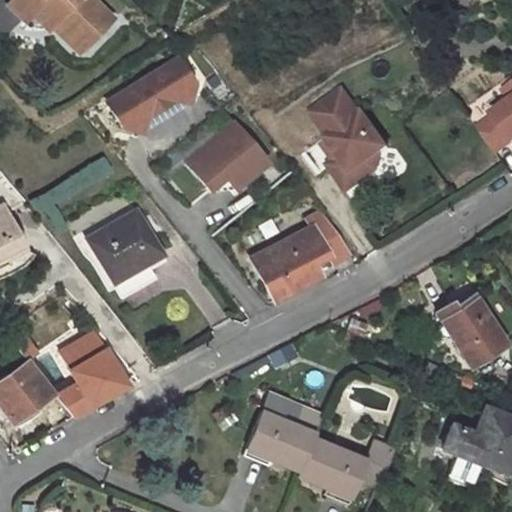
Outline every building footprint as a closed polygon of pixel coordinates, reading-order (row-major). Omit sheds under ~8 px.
[(10,0),(7,4),(23,20),(30,13),(47,29),(57,19),(63,26),(61,29),(80,48),(109,18),(90,0),(10,0)] [(127,91),(107,103),(121,126),(141,130),(144,115),(173,97),(188,101),(192,82),(178,59),(158,72),(155,68),(125,86),(127,91)] [(511,143),(511,83),(502,90),(511,102),(476,128),(495,153),(511,142),(511,143)] [(342,87),(310,110),(327,135),(325,136),(338,155),(326,163),(339,181),(355,170),(362,180),(377,169),(380,153),(388,147),(362,110),(359,112),(342,87)] [(203,186),(204,191),(232,188),(265,161),(232,121),(183,161),(203,186)] [(0,260),(24,248),(5,211),(25,201),(4,176),(0,177),(0,201),(1,204),(0,204),(0,260)] [(118,297),(152,277),(143,263),(159,254),(134,210),(85,238),(118,297)] [(272,301),(319,276),(317,271),(312,263),(326,256),(329,262),(346,251),(319,212),(306,219),(310,226),(250,259),(272,301)] [(317,271),(329,262),(326,256),(312,263),(317,271)] [(504,344),(475,299),(454,312),(449,304),(435,314),(468,366),(504,344)] [(69,370),(105,349),(94,332),(58,353),(69,370)] [(276,367),(295,357),(287,345),(268,355),(276,367)] [(126,385),(105,349),(69,370),(76,383),(53,395),(72,417),(126,385)] [(0,380),(0,408),(9,422),(50,395),(27,362),(0,380)] [(473,380),(462,375),(458,384),(469,389),(473,380)] [(511,417),(483,406),(472,432),(451,424),(441,448),(453,453),(445,473),(468,482),(476,462),(502,472),(508,455),(511,456),(511,417)] [(313,431),(261,410),(246,444),(269,453),(267,458),(297,471),(311,437),(313,431)] [(351,490),(365,459),(311,437),(297,471),(295,476),(325,488),(328,481),(351,490)] [(269,453),(246,444),(242,454),(265,463),(267,458),(269,453)] [(378,484),(389,448),(375,444),(364,480),(378,484)] [(346,502),(351,490),(328,481),(325,488),(323,493),(346,502)]
